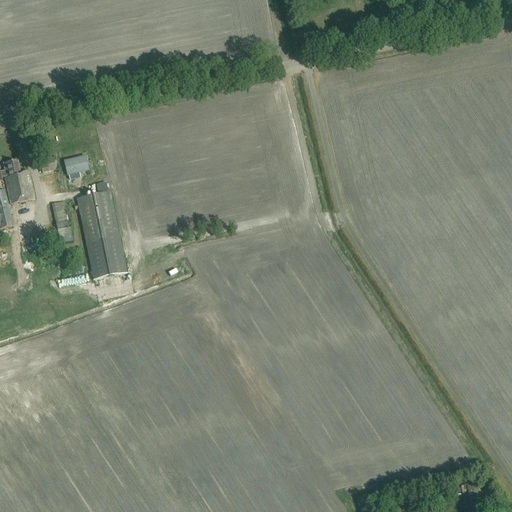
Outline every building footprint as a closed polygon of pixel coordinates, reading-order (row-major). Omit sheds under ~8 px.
[(86,156),(64,162),(67,177),(69,177),(70,182),(81,179),(80,174),(89,172),(86,156)] [(55,159),(41,162),(44,174),(57,171),(55,159)] [(2,179),(5,178),(11,206),(34,201),(28,171),(20,173),(17,162),(4,165),(5,172),(0,173),(0,171),(0,170),(0,182),(2,182),(2,179)] [(0,230),(11,228),(14,227),(5,191),(0,192),(0,230)] [(128,273),(111,192),(77,199),(94,280),(128,273)] [(64,203),(52,205),(56,225),(58,225),(59,230),(58,231),(61,245),(73,243),(69,228),(68,223),(64,203)] [(493,504),(491,494),(488,480),(461,486),(464,500),(478,497),(480,507),(493,504)]
